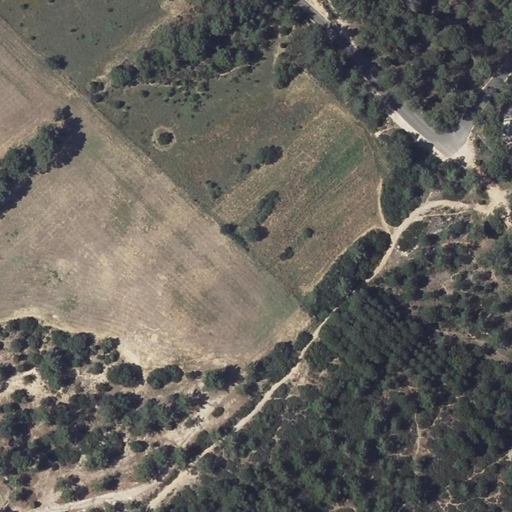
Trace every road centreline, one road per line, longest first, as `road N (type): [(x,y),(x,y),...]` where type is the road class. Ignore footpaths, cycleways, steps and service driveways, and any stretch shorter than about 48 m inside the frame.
road 1 (track): [(511,223),(447,202),(420,208),(253,414),(145,511)]
road 2 (unclassified): [(290,0),(443,138),(472,119),(511,69)]
